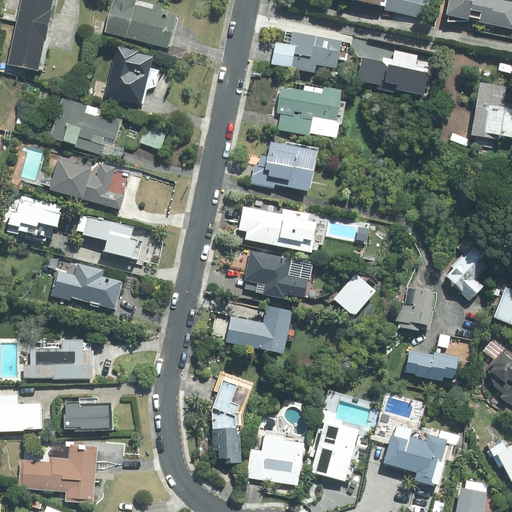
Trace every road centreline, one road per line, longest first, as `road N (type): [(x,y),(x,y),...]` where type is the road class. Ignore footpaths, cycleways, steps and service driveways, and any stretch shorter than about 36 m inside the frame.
road 1 (residential): [(226,511),(180,476),(166,406),(248,0)]
road 2 (unknown): [(315,0),(511,48)]
